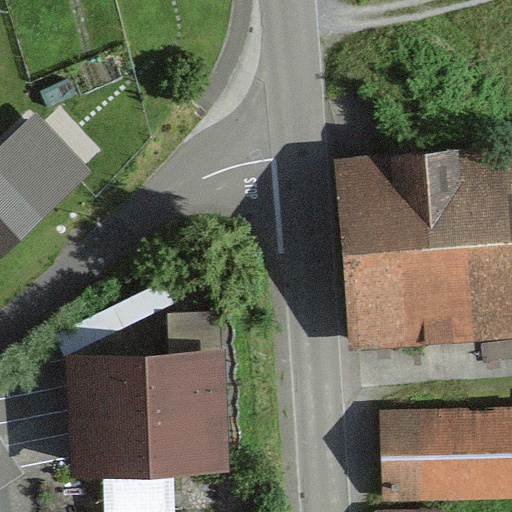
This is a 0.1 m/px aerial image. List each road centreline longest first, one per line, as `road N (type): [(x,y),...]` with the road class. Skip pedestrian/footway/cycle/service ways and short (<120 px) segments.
road 1 (tertiary): [(320,511),(295,155)]
road 2 (unclassified): [(295,155),(222,168),(164,200),(0,336)]
road 3 (tertiary): [(295,155),(282,0)]
